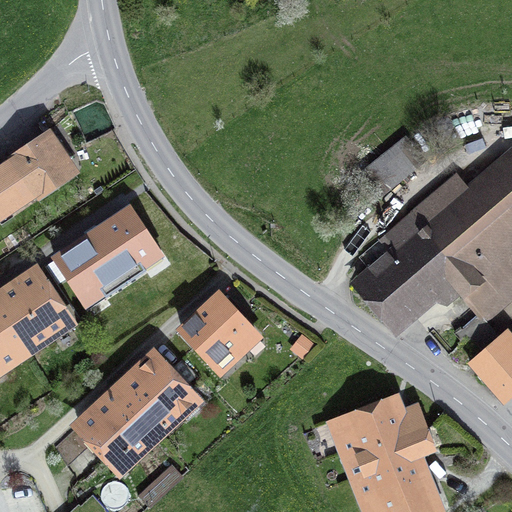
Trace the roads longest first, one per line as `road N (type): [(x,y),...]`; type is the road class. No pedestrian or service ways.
road 1 (tertiary): [(108,35),(142,126),(212,221),(511,447)]
road 2 (residential): [(108,35),(0,123)]
